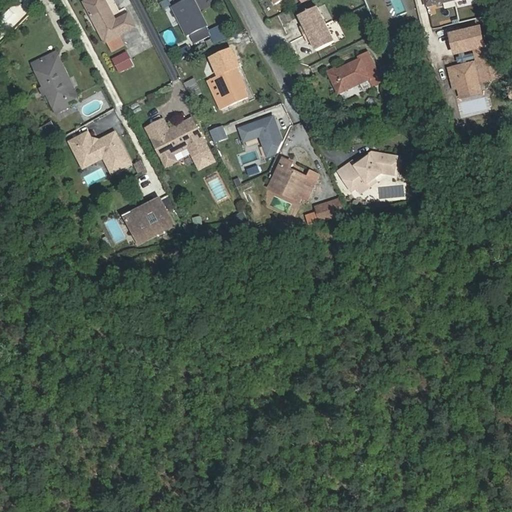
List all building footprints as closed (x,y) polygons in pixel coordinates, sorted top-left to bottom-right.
[(90,0),(85,3),(106,41),(118,35),(135,26),(129,15),(116,21),(104,0),(90,0)] [(194,0),(187,0),(174,7),(189,36),(208,27),(194,0)] [(319,10),(301,18),(305,27),(302,29),(309,44),(312,42),(317,52),(335,44),(319,10)] [(211,32),(216,43),(229,38),(223,26),(211,32)] [(482,26),(453,32),(458,51),(461,51),(464,63),(453,66),(455,75),(460,74),(462,83),(481,79),(479,70),(501,64),(496,42),(486,44),(482,26)] [(106,41),(111,51),(123,45),(118,35),(106,41)] [(386,42),(391,56),(407,51),(403,37),(386,42)] [(219,45),(223,54),(237,48),(233,39),(219,45)] [(112,59),(121,73),(135,65),(128,51),(112,59)] [(339,94),(370,80),(373,86),(383,82),(369,53),(360,58),(361,61),(338,71),(337,68),(329,72),(339,94)] [(56,54),(53,55),(57,62),(55,64),(72,99),(77,96),(56,54)] [(68,101),(72,99),(55,64),(57,62),(53,55),(34,65),(54,107),(55,107),(68,101)] [(479,70),(481,79),(503,73),(501,64),(479,70)] [(238,69),(236,70),(245,89),(247,89),(238,69)] [(236,70),(209,81),(222,111),(249,98),(245,89),(236,70)] [(55,107),(54,107),(57,113),(70,107),(68,101),(55,107)] [(275,117),(241,129),(246,141),(266,134),(270,144),(265,146),(269,157),(279,153),(284,143),(275,117)] [(164,120),(148,128),(163,160),(174,154),(189,147),(194,158),(209,150),(194,119),(182,125),(183,128),(171,134),(170,131),(164,120)] [(58,133),(52,122),(36,131),(43,142),(52,137),(58,133)] [(182,125),(170,131),(171,134),(183,128),(182,125)] [(229,133),(226,125),(209,131),(212,140),(229,133)] [(89,133),(70,142),(80,161),(94,155),(97,161),(104,158),(112,174),(132,164),(116,133),(94,144),(89,133)] [(54,142),(52,137),(43,142),(45,147),(51,144),(54,142)] [(62,146),(59,140),(54,142),(51,144),(55,150),(62,146)] [(45,147),(49,153),(55,150),(51,144),(45,147)] [(393,156),(374,153),(364,161),(365,163),(359,167),(358,165),(355,162),(341,172),(355,192),(360,189),(369,182),(371,184),(378,179),(385,174),(397,176),(399,165),(392,164),(393,156)] [(167,166),(177,161),(174,154),(163,160),(167,166)] [(94,155),(80,161),(84,168),(97,161),(94,155)] [(400,157),(393,156),(392,164),(399,165),(400,157)] [(285,159),(273,183),(308,200),(319,177),(311,173),(309,178),(292,170),(294,164),(285,159)] [(143,162),(136,165),(140,174),(147,170),(143,162)] [(360,189),(363,194),(380,182),(378,179),(371,184),(369,182),(360,189)] [(308,200),(273,183),(270,188),(305,206),(308,200)] [(349,212),(342,197),(318,205),(324,220),(349,212)] [(125,218),(138,244),(175,226),(161,199),(125,218)] [(242,212),(233,217),(237,227),(247,222),(242,212)] [(193,218),(194,226),(203,225),(201,216),(193,218)]
